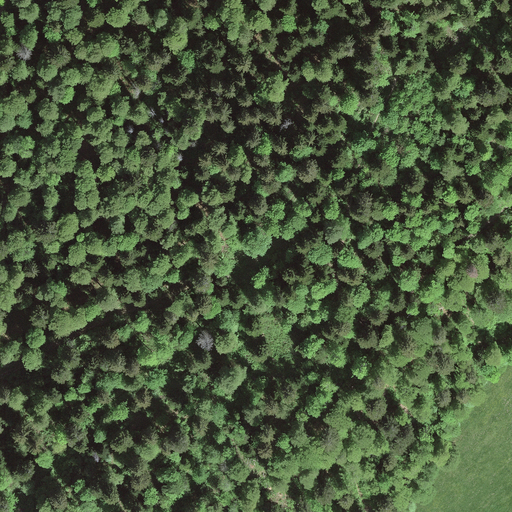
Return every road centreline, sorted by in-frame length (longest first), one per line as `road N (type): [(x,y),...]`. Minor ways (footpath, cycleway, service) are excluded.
road 1 (track): [(0,506),(55,445),(206,325),(395,72)]
road 2 (track): [(0,370),(255,252)]
road 3 (track): [(0,141),(115,0)]
